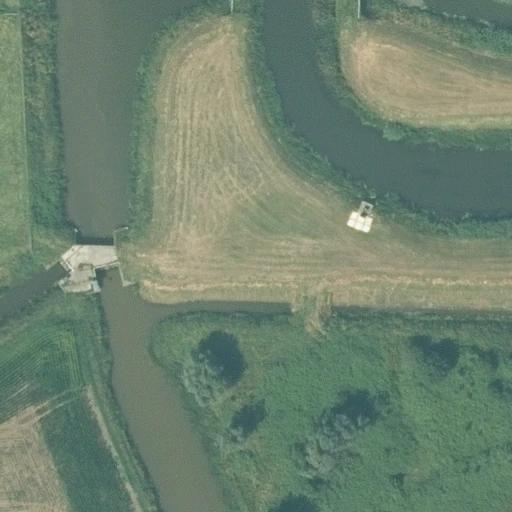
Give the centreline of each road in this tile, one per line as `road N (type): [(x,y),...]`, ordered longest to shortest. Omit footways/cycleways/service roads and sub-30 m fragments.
road 1 (track): [(0,227),(66,250),(511,261)]
road 2 (track): [(511,85),(461,83),(353,43),(340,0)]
